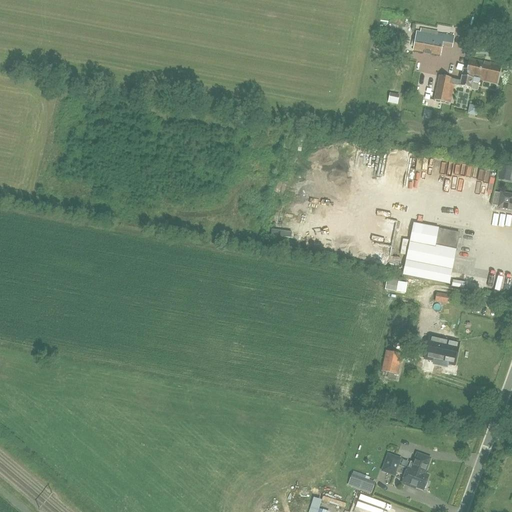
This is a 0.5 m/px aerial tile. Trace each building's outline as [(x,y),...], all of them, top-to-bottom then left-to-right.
[(416,32),(413,50),(440,55),(444,38),(416,32)] [(479,80),(496,84),(500,64),(490,62),(489,64),(484,63),(484,62),(470,59),(467,70),(463,69),(462,76),(459,86),(471,89),(473,79),(472,78),(473,75),(479,76),(479,80)] [(439,76),(434,100),(450,103),(454,84),(451,84),(452,79),(439,76)] [(399,95),(390,93),(388,101),(397,103),(399,95)] [(444,171),(446,164),(438,162),(436,168),(444,171)] [(460,168),(457,179),(466,182),(469,171),(460,168)] [(477,171),(476,179),(485,180),(485,172),(477,171)] [(483,200),(494,201),(495,186),(483,185),(483,200)] [(498,207),(511,209),(511,207),(511,195),(501,193),(498,207)] [(434,246),(410,241),(403,275),(448,284),(459,233),(437,229),(434,246)] [(384,290),(396,292),(399,277),(387,275),(384,290)] [(400,282),(399,293),(408,294),(410,283),(400,282)] [(434,302),(439,303),(447,304),(448,295),(436,293),(434,302)] [(422,350),(421,358),(453,365),(458,343),(430,336),(427,351),(422,350)] [(395,379),(401,355),(386,352),(382,371),(386,372),(385,377),(395,379)] [(428,476),(424,475),(430,459),(417,454),(413,463),(410,462),(408,469),(407,469),(398,465),(400,459),(388,455),(382,471),(394,476),(396,472),(405,476),(402,483),(415,488),(415,487),(423,490),(424,488),(425,488),(426,488),(428,484),(427,483),(426,482),(428,476)] [(375,491),(376,481),(353,478),(351,488),(375,491)]
